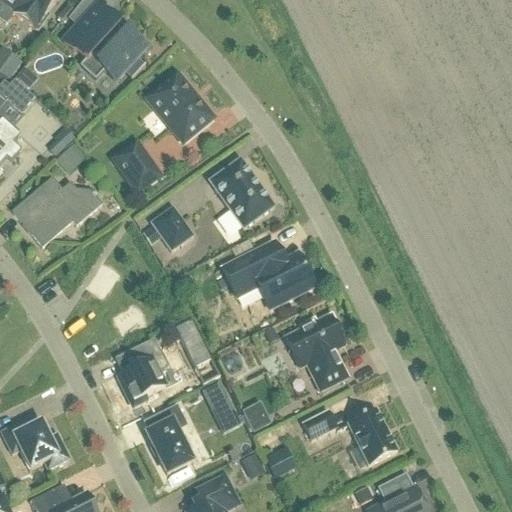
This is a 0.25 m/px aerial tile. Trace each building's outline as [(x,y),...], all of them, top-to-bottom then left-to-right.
[(0,0),(16,12),(12,18),(36,36),(47,21),(46,20),(59,0),(0,0)] [(105,21),(94,11),(62,46),(73,56),(75,55),(86,65),(80,71),(95,84),(103,75),(115,86),(124,76),(131,82),(130,84),(131,85),(145,70),(143,69),(142,71),(135,64),(145,53),(135,43),(137,40),(130,33),(127,36),(119,28),(118,30),(106,20),(105,21)] [(0,80),(3,83),(16,65),(0,54),(0,80)] [(181,147),(210,123),(175,80),(145,104),(181,147)] [(10,166),(20,155),(12,148),(19,140),(11,132),(23,119),(0,99),(0,183),(3,180),(0,177),(0,167),(5,162),(10,166)] [(135,198),(157,182),(134,149),(112,165),(135,198)] [(51,163),(62,175),(75,163),(64,152),(51,163)] [(272,211),(240,167),(241,167),(239,165),(237,166),(238,166),(210,186),(208,187),(209,189),(210,189),(241,233),(242,235),(244,234),(244,233),(271,214),(272,214),(274,213),(272,211)] [(61,195),(51,183),(11,217),(41,253),(72,227),(75,231),(101,210),(90,197),(74,196),(69,189),(61,195)] [(169,256),(190,241),(171,215),(150,229),(169,256)] [(269,315),(313,292),(296,258),(282,266),(273,248),(221,274),(233,298),(255,287),(269,315)] [(339,335),(331,320),(315,328),(313,324),(298,331),(300,335),(284,344),(299,374),(306,370),(319,397),(347,383),(333,356),(343,351),(336,337),(339,335)] [(174,333),(194,373),(211,364),(190,325),(174,333)] [(132,412),(147,405),(145,400),(164,391),(156,377),(167,371),(153,344),(129,356),(137,372),(117,382),(132,412)] [(202,397),(215,423),(232,415),(219,388),(202,397)] [(254,406),(235,414),(246,436),(264,427),(254,406)] [(166,480),(191,467),(175,436),(186,431),(176,410),(153,421),(159,433),(146,439),(166,480)] [(310,447),(336,433),(327,415),(301,429),(310,447)] [(368,471),(396,457),(375,415),(347,430),(368,471)] [(49,443),(41,427),(26,434),(19,432),(18,429),(0,438),(11,460),(19,456),(28,475),(43,468),(47,475),(69,464),(56,439),(49,443)] [(260,462),(270,482),(292,471),(281,451),(260,462)] [(412,494),(405,479),(377,493),(385,507),(375,511),(423,511),(414,492),(412,494)] [(231,511),(237,509),(223,482),(196,496),(202,509),(195,511),(231,511)] [(61,510),(53,495),(29,507),(31,511),(92,511),(85,497),(61,510)]
